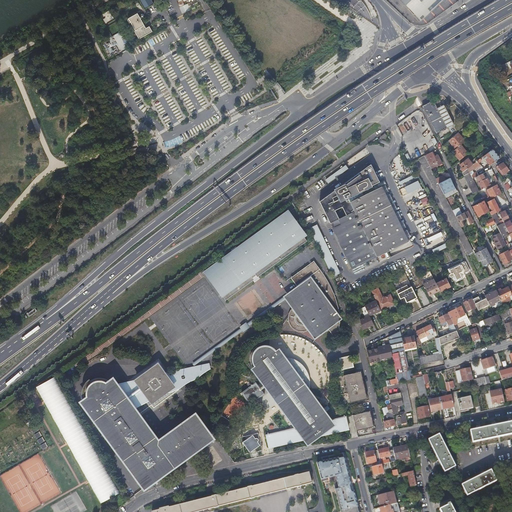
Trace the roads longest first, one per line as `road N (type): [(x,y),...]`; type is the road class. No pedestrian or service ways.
road 1 (motorway): [(507,0),(300,131),(59,313)]
road 2 (motorway): [(109,291),(305,138),(511,7)]
road 3 (motorway): [(303,110),(172,209),(59,313)]
road 4 (motorway): [(109,291),(333,144)]
road 5 (residential): [(134,506),(183,480),(350,443)]
road 6 (residential): [(364,342),(502,275)]
road 7 (motorway): [(0,385),(109,291)]
road 8 (residential): [(440,149),(502,275)]
road 9 (residential): [(511,409),(380,437)]
